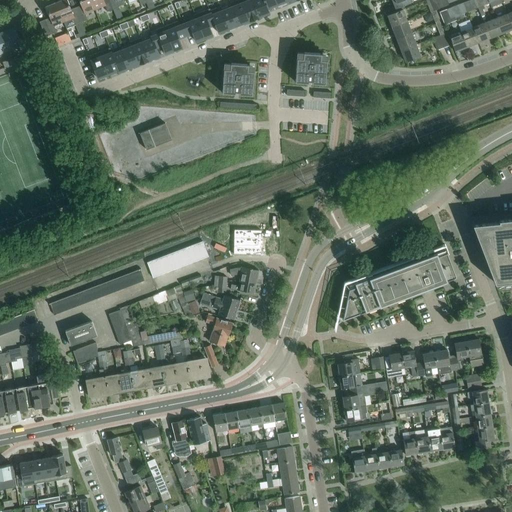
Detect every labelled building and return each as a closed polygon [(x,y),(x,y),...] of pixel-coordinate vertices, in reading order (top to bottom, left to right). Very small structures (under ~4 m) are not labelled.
[(81,22),(77,9),(71,11),(66,0),(61,0),(56,2),(66,28),(76,24),(81,22)] [(95,9),(91,0),(79,0),(82,7),(77,9),(81,22),(87,19),(85,13),(95,9)] [(91,0),(95,9),(104,5),(107,11),(113,9),(109,0),(91,0)] [(109,0),(113,9),(119,7),(118,6),(120,5),(121,5),(122,3),(122,1),(121,0),(109,0)] [(240,0),(235,0),(229,2),(230,5),(231,4),(238,25),(249,21),(240,0)] [(252,0),(240,0),(249,21),(259,17),(252,0)] [(252,0),(259,17),(269,13),(267,8),(263,0),(252,0)] [(274,0),(263,0),(267,8),(276,5),(274,0)] [(410,2),(409,0),(391,0),(395,8),(410,2)] [(449,5),(446,0),(426,0),(431,12),(435,10),(439,8),(449,5)] [(478,7),(474,0),(469,0),(462,3),(466,12),(478,7)] [(484,5),(489,3),(487,0),(474,0),(478,7),(482,16),(485,15),(484,11),(486,10),(484,5)] [(63,21),(56,2),(45,6),(51,20),(40,24),(45,36),(56,32),(54,25),(63,21)] [(466,12),(462,3),(451,7),(454,16),(456,20),(463,18),(461,14),(466,12)] [(221,8),(228,29),(238,25),(231,4),(230,5),(221,8)] [(210,10),(209,10),(215,24),(218,33),(228,29),(221,8),(220,6),(210,10)] [(454,16),(451,7),(439,12),(444,25),(456,20),(454,16)] [(209,8),(194,14),(196,19),(204,38),(212,35),(209,26),(215,24),(209,10),(210,10),(209,8)] [(387,15),(392,27),(407,21),(402,9),(387,15)] [(440,22),(435,10),(431,12),(435,23),(440,22)] [(511,28),(511,26),(507,13),(495,18),(501,33),(511,28)] [(501,33),(495,18),(484,22),(490,38),(501,33)] [(182,24),(181,25),(185,36),(187,35),(192,33),(196,41),(204,38),(196,19),(182,24)] [(178,21),(164,26),(173,50),(182,47),(178,39),(184,36),(185,36),(181,25),(180,25),(178,21)] [(411,32),(407,21),(392,27),(396,38),(411,32)] [(444,33),(440,22),(435,23),(440,35),(435,37),(438,36),(444,33)] [(490,38),(484,22),(472,27),(478,42),(490,38)] [(157,34),(152,36),(156,47),(162,45),(165,53),(173,50),(164,26),(155,29),(157,34)] [(14,27),(0,32),(0,54),(22,46),(20,41),(14,27)] [(478,42),(472,27),(461,31),(467,47),(478,42)] [(63,32),(65,41),(77,38),(75,29),(63,32)] [(467,47),(461,31),(449,36),(455,51),(467,47)] [(416,44),(411,32),(396,38),(401,50),(416,44)] [(449,45),(444,33),(438,36),(435,37),(433,38),(437,49),(443,47),(449,45)] [(141,39),(141,40),(149,60),(159,56),(156,47),(152,36),(151,36),(145,38),(141,39)] [(141,37),(130,42),(130,44),(131,44),(139,64),(149,60),(141,40),(141,39),(141,37)] [(121,47),(121,48),(129,68),(139,64),(131,44),(130,44),(121,47)] [(420,56),(416,44),(401,50),(405,62),(420,56)] [(110,49),(118,70),(118,72),(129,68),(121,48),(121,47),(120,45),(110,49)] [(110,47),(99,52),(108,74),(118,70),(110,49),(110,47)] [(99,52),(89,56),(97,78),(108,74),(99,52)] [(303,52),(303,58),(296,58),(295,82),(308,82),(308,81),(312,81),(312,83),(325,84),(326,60),(320,59),(321,53),(303,52)] [(230,63),(229,69),(223,69),(222,92),(235,93),(235,91),(239,92),(238,93),(252,94),(253,71),(247,70),(247,64),(230,63)] [(84,109),(95,111),(96,104),(85,103),(84,109)] [(152,116),(143,119),(145,125),(154,122),(152,116)] [(171,139),(165,123),(139,133),(146,149),(171,139)] [(89,154),(95,152),(91,143),(86,145),(89,154)] [(493,155),(506,148),(504,143),(490,150),(493,155)] [(511,220),(499,222),(499,221),(498,221),(498,223),(473,226),(475,232),(482,251),(486,251),(486,256),(484,256),(494,283),(511,281),(511,220)] [(260,255),(261,230),(260,230),(260,231),(234,230),(234,254),(260,255)] [(208,256),(203,241),(197,243),(203,258),(208,256)] [(203,258),(197,243),(191,245),(197,260),(203,258)] [(197,260),(191,245),(186,247),(192,262),(197,260)] [(192,262),(186,247),(180,249),(186,264),(192,262)] [(186,264),(180,249),(175,251),(180,267),(186,264)] [(180,267),(175,251),(169,253),(175,269),(180,267)] [(430,286),(456,276),(447,252),(357,286),(349,289),(342,319),(380,305),(424,288),(425,291),(431,289),(430,286)] [(175,269),(169,253),(163,256),(169,271),(175,269)] [(169,271),(163,256),(158,258),(164,273),(169,271)] [(164,273),(158,258),(152,260),(158,275),(164,273)] [(158,275),(152,260),(147,262),(153,277),(158,275)] [(242,267),(233,268),(230,269),(231,274),(241,273),(239,280),(256,283),(258,270),(242,267)] [(141,268),(134,271),(138,283),(144,280),(140,270),(141,269),(141,268)] [(138,283),(134,271),(128,273),(133,285),(138,283)] [(133,285),(128,273),(123,275),(127,287),(133,285)] [(127,287),(123,275),(117,277),(122,289),(127,287)] [(218,287),(218,288),(226,288),(227,276),(215,275),(215,279),(210,279),(209,288),(213,288),(213,286),(218,287)] [(122,289),(117,277),(112,280),(116,291),(122,289)] [(116,291),(112,280),(106,282),(110,293),(116,291)] [(254,293),(256,283),(239,280),(238,286),(231,285),(231,288),(254,293)] [(110,293),(106,282),(100,284),(105,295),(110,293)] [(105,295),(100,284),(95,286),(99,297),(105,295)] [(99,297),(95,286),(89,288),(93,300),(99,297)] [(158,291),(162,298),(172,293),(168,286),(158,291)] [(93,300),(89,288),(84,290),(88,302),(93,300)] [(88,302),(84,290),(78,292),(82,304),(88,302)] [(187,302),(193,300),(190,291),(184,293),(187,302)] [(82,304),(78,292),(72,294),(77,306),(82,304)] [(223,299),(208,294),(204,293),(202,298),(213,302),(214,302),(237,309),(240,300),(224,294),(223,299)] [(77,306),(72,294),(67,297),(71,308),(77,306)] [(71,308),(67,297),(61,299),(65,310),(71,308)] [(234,319),(237,309),(214,302),(213,302),(202,298),(200,303),(219,309),(218,314),(234,319)] [(65,310),(61,299),(55,301),(60,312),(65,310)] [(60,312),(55,301),(49,303),(49,304),(50,304),(54,315),(60,312)] [(195,301),(188,304),(190,310),(192,315),(198,313),(199,313),(195,301)] [(34,309),(27,311),(32,323),(38,321),(34,310),(35,310),(34,309)] [(121,310),(120,311),(109,315),(111,320),(123,317),(121,310)] [(32,323),(27,311),(22,314),(26,325),(32,323)] [(26,325),(22,314),(16,316),(21,327),(26,325)] [(213,331),(210,341),(224,346),(227,336),(228,336),(232,323),(207,315),(205,321),(215,325),(213,331)] [(21,327),(16,316),(11,318),(15,329),(21,327)] [(125,322),(123,317),(111,320),(113,326),(125,322)] [(370,319),(372,327),(380,325),(378,317),(370,319)] [(15,329),(11,318),(5,320),(9,331),(15,329)] [(9,331),(5,320),(0,321),(0,323),(4,334),(9,331)] [(97,335),(92,321),(65,330),(70,345),(97,335)] [(127,328),(125,322),(113,326),(115,332),(127,328)] [(152,326),(146,327),(147,338),(182,334),(181,327),(152,330),(152,326)] [(127,328),(115,332),(117,338),(129,334),(127,328)] [(129,334),(117,338),(119,343),(130,340),(129,334)] [(466,341),(469,356),(469,360),(482,358),(481,353),(479,339),(466,341)] [(30,342),(33,354),(38,352),(36,341),(30,342)] [(456,356),(456,358),(457,358),(458,362),(462,361),(462,357),(469,356),(466,341),(454,343),(456,356)] [(98,356),(97,342),(73,351),(77,363),(98,356)] [(204,347),(211,367),(218,364),(211,344),(204,347)] [(20,346),(22,358),(28,356),(25,345),(20,346)] [(9,350),(11,361),(17,360),(15,349),(9,350)] [(458,362),(457,358),(456,358),(456,356),(448,358),(447,349),(434,351),(437,366),(438,372),(459,368),(458,362)] [(413,350),(401,352),(403,367),(411,366),(412,376),(418,375),(416,364),(413,350)] [(163,351),(156,353),(157,360),(164,358),(163,351)] [(437,366),(434,351),(422,354),(424,362),(416,364),(418,375),(426,374),(427,377),(433,376),(431,367),(437,366)] [(401,352),(389,354),(392,375),(404,373),(403,367),(401,352)] [(200,360),(188,362),(190,378),(202,376),(203,376),(202,372),(208,371),(206,359),(205,357),(203,356),(201,356),(200,358),(200,360)] [(132,364),(131,357),(124,358),(126,366),(132,364)] [(371,358),(373,371),(379,370),(384,370),(382,357),(371,358)] [(337,363),(339,376),(354,374),(353,367),(362,366),(361,359),(352,360),(352,361),(337,363)] [(190,378),(188,362),(175,364),(178,381),(178,380),(190,378),(190,379),(190,378)] [(178,381),(175,364),(162,366),(165,383),(165,382),(177,380),(177,381),(178,381)] [(145,378),(143,370),(143,366),(137,367),(138,371),(130,372),(133,389),(134,389),(134,388),(146,386),(146,387),(146,386),(145,378)] [(165,383),(162,366),(149,369),(143,370),(145,378),(151,377),(152,385),(153,385),(165,383)] [(108,393),(105,377),(104,369),(100,369),(99,369),(100,378),(93,379),(93,378),(92,379),(86,380),(89,396),(95,395),(95,396),(96,396),(96,395),(108,393)] [(133,389),(130,372),(118,374),(121,391),(121,390),(133,388),(133,389)] [(360,373),(354,374),(339,376),(341,388),(350,387),(356,386),(362,385),(360,373)] [(121,391),(118,374),(105,377),(108,393),(109,393),(108,393),(120,391),(121,391)] [(465,376),(466,383),(480,380),(479,374),(465,376)] [(55,380),(38,383),(42,405),(53,403),(53,398),(58,397),(55,380)] [(481,386),(480,380),(466,383),(467,389),(481,386)] [(42,405),(38,383),(27,385),(31,407),(42,405)] [(376,390),(375,383),(362,385),(356,386),(350,387),(351,395),(342,396),(344,409),(366,405),(364,396),(377,394),(376,391),(376,390)] [(31,407),(27,385),(15,387),(19,409),(31,407)] [(19,409),(15,387),(4,389),(8,411),(19,409)] [(0,412),(8,411),(4,389),(0,390),(0,412)] [(486,389),(472,391),(467,392),(468,398),(473,397),(474,404),(488,402),(486,389)] [(392,394),(394,407),(400,405),(398,393),(392,394)] [(425,395),(409,398),(410,404),(426,401),(425,395)] [(372,413),(379,412),(378,400),(371,401),(372,413)] [(284,402),(271,405),(274,420),(287,418),(284,402)] [(488,402),(474,404),(470,404),(471,410),(475,410),(475,416),(490,414),(488,402)] [(274,420),(271,405),(259,407),(262,422),(263,422),(274,420)] [(367,412),(366,405),(344,409),(346,421),(366,418),(365,412),(367,412)] [(262,422),(259,407),(247,409),(250,425),(251,424),(258,423),(259,427),(263,426),(263,422),(262,422)] [(410,407),(395,409),(396,414),(407,412),(407,416),(412,416),(411,412),(410,407)] [(250,425),(247,409),(236,411),(239,427),(240,426),(241,433),(252,431),(251,424),(250,425)] [(239,427),(236,411),(224,413),(227,429),(239,427)] [(227,429),(224,413),(212,415),(215,431),(227,429)] [(492,426),(490,414),(475,416),(477,428),(492,426)] [(187,419),(193,444),(210,440),(206,423),(202,424),(200,416),(187,419)] [(172,441),(175,453),(177,455),(179,456),(181,456),(184,456),(189,455),(191,453),(183,420),(171,423),(175,440),(172,441)] [(146,445),(155,443),(157,449),(165,447),(164,441),(161,441),(157,426),(142,430),(146,445)] [(361,432),(360,426),(347,428),(348,434),(361,432)] [(494,438),(492,426),(477,428),(479,440),(474,441),(476,449),(490,447),(489,439),(494,438)] [(455,446),(451,427),(439,428),(442,448),(455,446)] [(439,428),(427,430),(427,432),(430,450),(442,448),(439,428)] [(415,432),(415,431),(402,433),(403,440),(405,454),(417,452),(414,432),(415,432)] [(427,432),(421,433),(421,431),(415,432),(414,432),(417,452),(430,450),(427,432)] [(289,433),(289,432),(285,433),(277,434),(278,439),(277,439),(278,445),(291,442),(290,437),(289,433)] [(123,472),(126,470),(128,474),(132,473),(126,459),(123,460),(117,437),(107,439),(111,454),(112,454),(115,463),(119,462),(123,472)] [(277,448),(279,464),(294,461),(292,446),(277,448)] [(367,470),(365,455),(364,449),(351,451),(354,472),(367,470)] [(401,449),(389,451),(391,466),(404,464),(401,449)] [(391,466),(389,451),(377,453),(379,468),(391,466)] [(379,468),(377,453),(365,455),(367,470),(379,468)] [(56,480),(73,477),(71,465),(65,466),(63,454),(52,456),(56,480)] [(220,455),(212,457),(216,474),(224,472),(221,458),(220,455)] [(56,480),(52,456),(51,456),(52,457),(41,459),(45,482),(56,480)] [(45,482),(41,459),(31,460),(35,483),(45,482)] [(168,511),(179,511),(170,490),(171,490),(165,473),(160,475),(154,459),(147,461),(168,511)] [(35,483),(31,460),(20,462),(22,474),(16,475),(17,486),(35,483)] [(297,476),(294,461),(279,464),(282,479),(297,476)] [(173,465),(184,490),(195,485),(190,472),(184,474),(179,462),(173,465)] [(10,464),(1,466),(5,487),(16,485),(16,489),(17,489),(13,465),(10,465),(10,464)] [(141,480),(138,473),(125,478),(128,485),(141,480)] [(299,492),(297,476),(282,479),(284,494),(299,492)] [(128,496),(131,503),(145,497),(140,485),(125,492),(127,497),(128,496)] [(285,498),(286,511),(294,511),(302,511),(300,496),(285,498)] [(139,511),(150,508),(145,497),(131,503),(134,511),(139,511)] [(223,505),(226,511),(233,511),(237,510),(233,500),(223,505)]
